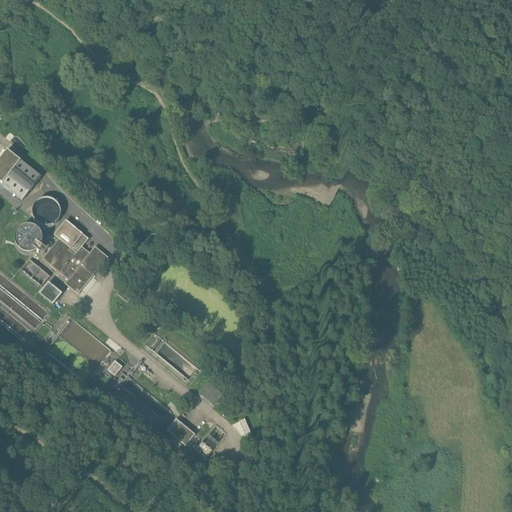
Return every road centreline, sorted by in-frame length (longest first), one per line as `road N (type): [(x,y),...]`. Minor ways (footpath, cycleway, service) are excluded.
road 1 (unknown): [(511,327),(472,269),(399,216),(359,228),(367,283)]
road 2 (track): [(162,511),(0,402)]
road 3 (unknown): [(274,330),(363,318),(367,283)]
